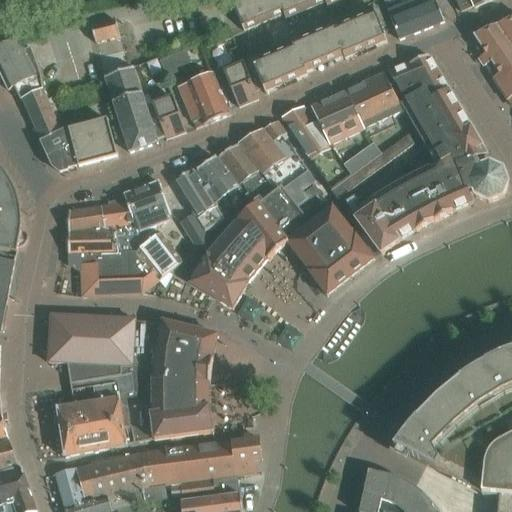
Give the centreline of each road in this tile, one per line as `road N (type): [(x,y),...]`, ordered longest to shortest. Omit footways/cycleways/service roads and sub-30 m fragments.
road 1 (residential): [(49,198),(439,40)]
road 2 (residential): [(337,511),(362,452),(421,379),(480,337),(511,326)]
road 3 (residential): [(511,153),(439,40)]
